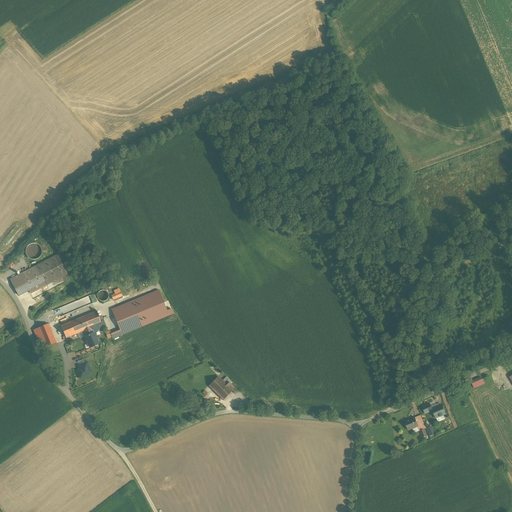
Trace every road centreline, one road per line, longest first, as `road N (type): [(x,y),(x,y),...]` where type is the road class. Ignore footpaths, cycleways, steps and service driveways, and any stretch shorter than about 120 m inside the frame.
road 1 (unclassified): [(355,427),(226,412),(120,450),(45,366),(0,277)]
road 2 (track): [(392,410),(396,342),(434,220)]
road 3 (track): [(393,368),(343,260),(315,236),(281,232)]
road 4 (unclassified): [(355,427),(511,359)]
